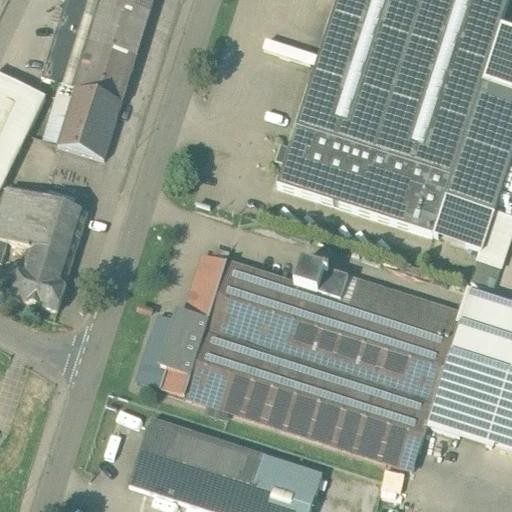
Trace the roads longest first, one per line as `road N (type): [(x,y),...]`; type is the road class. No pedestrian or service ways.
road 1 (residential): [(88,371),(205,0)]
road 2 (residential): [(45,511),(88,371)]
